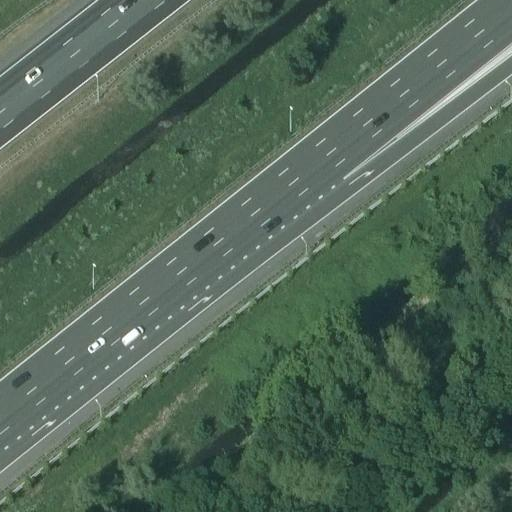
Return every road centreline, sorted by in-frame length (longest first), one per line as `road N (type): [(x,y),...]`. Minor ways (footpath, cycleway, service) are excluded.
road 1 (motorway): [(0,416),(325,156)]
road 2 (motorway): [(325,156),(511,6)]
road 3 (motorway): [(325,156),(511,42)]
road 4 (motorway): [(142,0),(0,112)]
